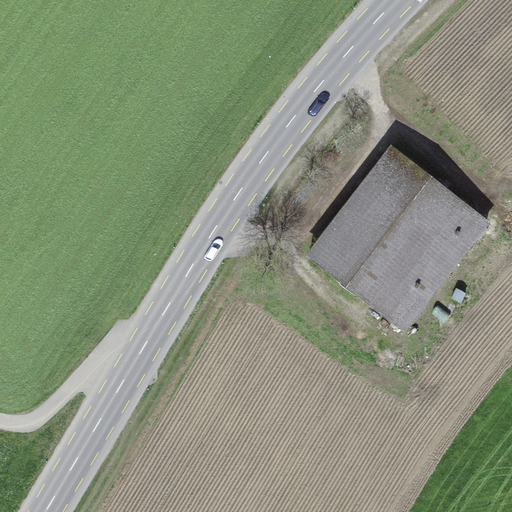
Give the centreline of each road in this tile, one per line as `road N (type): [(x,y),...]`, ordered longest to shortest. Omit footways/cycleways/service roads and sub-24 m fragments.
road 1 (primary): [(397,0),(252,173),(44,511)]
road 2 (track): [(0,425),(38,434),(111,359),(131,365)]
